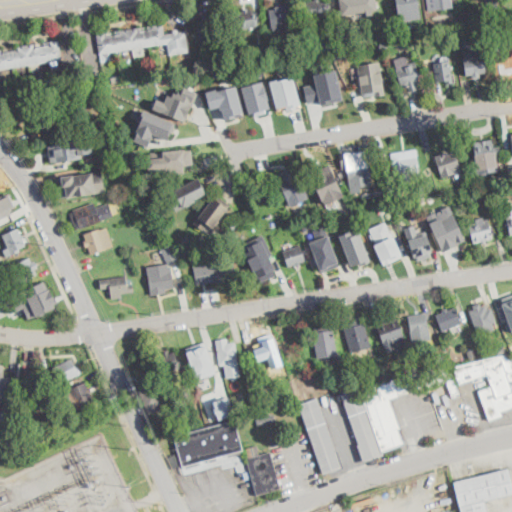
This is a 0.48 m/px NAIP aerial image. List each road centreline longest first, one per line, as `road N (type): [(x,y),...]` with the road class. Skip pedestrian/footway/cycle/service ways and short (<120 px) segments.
road 1 (residential): [(0,335),(79,337),(511,269)]
road 2 (residential): [(181,511),(46,219),(0,146)]
road 3 (residential): [(242,150),(511,105)]
road 4 (tertiary): [(283,511),(511,437)]
